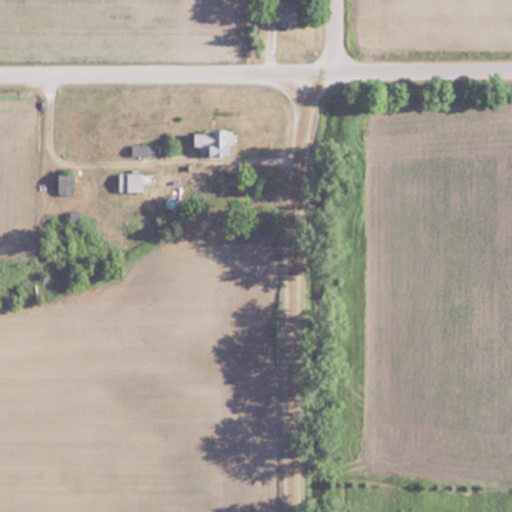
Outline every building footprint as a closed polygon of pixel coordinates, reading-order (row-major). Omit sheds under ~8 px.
[(299,26),(298,0),(283,0),(279,0),(280,26),(299,26)] [(194,150),(234,150),(234,129),(194,129),(194,150)] [(132,155),(155,155),(155,144),(132,144),(132,155)] [(118,190),(142,190),(142,171),(118,171),(118,190)] [(57,194),(74,195),(76,174),(60,172),(57,194)]
